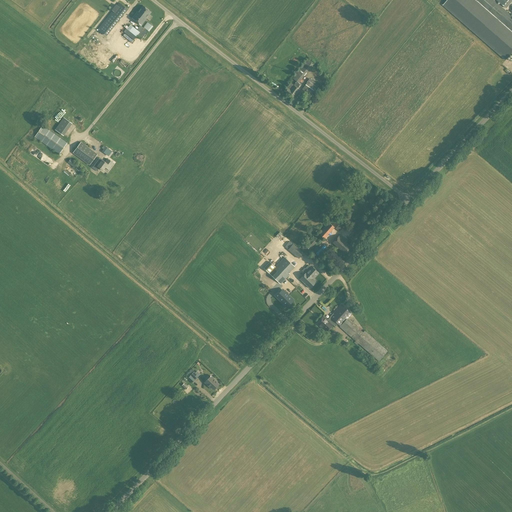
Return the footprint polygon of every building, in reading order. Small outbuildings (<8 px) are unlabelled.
[(446,0),(443,4),(505,60),(511,52),(511,16),(493,0),(446,0)] [(511,0),(496,0),(506,8),(511,1),(511,0)] [(107,35),(127,10),(118,3),(98,29),(107,35)] [(137,11),(132,18),(141,25),(151,12),(142,6),(138,12),(137,11)] [(149,32),(153,26),(147,22),(143,27),(144,28),(143,28),(140,25),(137,30),(128,23),(127,25),(129,27),(127,29),(126,29),(124,32),(134,40),(136,36),(141,40),(148,31),(149,32)] [(298,83),(313,65),(307,60),(292,78),(297,82),(298,83)] [(307,83),(302,89),(305,92),(304,93),(310,97),(311,96),(312,96),(314,93),(313,92),(319,85),(310,78),(306,83),(307,83)] [(299,90),(297,88),(300,85),(296,82),(294,85),(290,82),(287,87),(284,91),(293,97),(295,95),(299,90)] [(63,117),(55,130),(64,136),(72,123),(63,117)] [(40,129),(34,137),(59,154),(67,143),(44,127),(42,126),(40,129)] [(89,165),(98,154),(81,142),(73,153),(89,165)] [(102,151),(106,155),(110,150),(105,146),(105,147),(103,145),(101,148),(103,149),(102,151)] [(105,162),(102,160),(98,157),(91,167),(98,172),(101,169),(103,170),(105,167),(108,170),(113,163),(107,159),(105,162)] [(86,176),(89,172),(79,164),(80,164),(76,161),(75,162),(71,159),(68,162),(83,175),(82,176),(85,178),(86,176)] [(322,237),(324,239),(334,227),(339,231),(348,221),(341,215),(339,218),(328,208),(323,214),(330,221),(318,233),(319,234),(317,235),(321,238),(322,237)] [(340,235),(335,240),(332,243),(345,254),(351,247),(346,242),(347,241),(340,235)] [(316,242),(317,241),(312,236),(300,249),(306,254),(316,242)] [(283,246),(298,259),(303,252),(293,244),(289,241),(286,244),(285,243),(283,246)] [(315,253),(319,257),(323,252),(320,249),(315,253)] [(284,257),(275,267),(286,278),(290,274),(289,273),(288,272),(294,266),(284,257)] [(270,262),(264,268),(270,273),(279,282),(281,284),(286,278),(275,267),(270,262)] [(311,267),(308,265),(305,268),(307,271),(300,279),(310,288),(316,282),(312,278),(318,273),(311,267)] [(289,285),(289,286),(293,291),(296,288),(288,278),(285,280),(289,285)] [(284,304),(286,306),(292,300),(289,297),(282,290),(279,293),(281,294),(278,297),(281,301),(281,302),(283,305),(284,304)] [(326,332),(333,325),(335,327),(337,324),(340,326),(339,327),(379,361),(388,351),(365,330),(363,332),(357,327),(348,319),(352,314),(341,304),(327,320),(323,316),(317,323),(321,327),(326,332)] [(187,379),(192,383),(198,376),(194,372),(187,379)] [(205,382),(204,382),(210,388),(211,387),(213,390),(219,384),(217,382),(217,381),(212,375),(205,382)]
